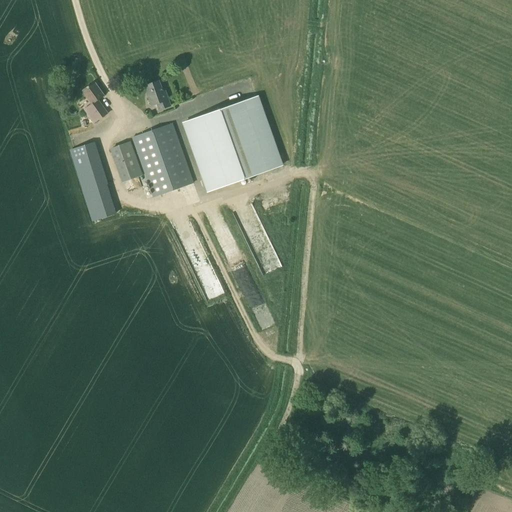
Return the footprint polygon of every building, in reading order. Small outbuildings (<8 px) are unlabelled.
[(163,92),(159,82),(146,86),(150,97),(148,98),(151,106),(157,104),(160,110),(170,107),(165,92),(163,92)] [(94,123),(108,113),(98,100),(104,96),(94,83),(82,92),(92,105),(91,106),(84,110),(94,123)] [(207,193),(284,165),(259,96),(182,123),(207,193)] [(153,198),(194,183),(172,123),(131,138),(153,198)] [(92,222),(117,214),(107,185),(108,185),(95,142),(69,151),(92,222)] [(122,183),(142,176),(130,142),(110,149),(122,183)] [(224,251),(234,247),(226,221),(216,225),(224,251)] [(202,282),(210,301),(226,294),(217,275),(202,282)] [(255,296),(257,302),(260,301),(255,281),(242,284),(246,299),(255,296)] [(247,310),(252,308),(248,299),(243,301),(247,310)] [(320,452),(322,446),(316,444),(314,450),(320,452)]
